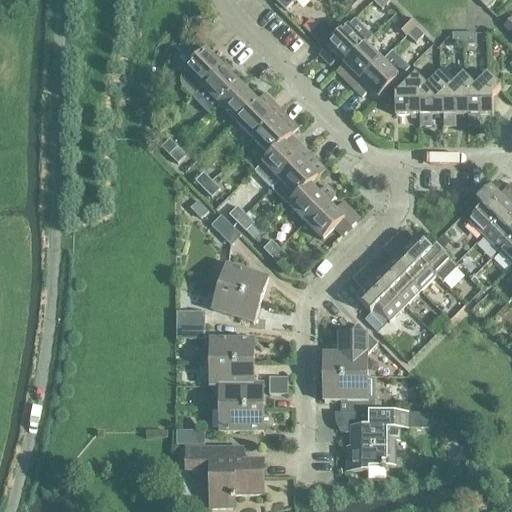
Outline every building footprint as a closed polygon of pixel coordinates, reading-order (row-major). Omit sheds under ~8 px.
[(0,0),(0,8),(9,5),(15,0),(0,0)] [(274,0),(286,12),(295,4),(296,4),(299,0),(274,0)] [(360,1),(358,0),(344,0),(344,1),(352,10),(360,1)] [(389,3),(386,0),(377,0),(374,3),(382,10),(389,3)] [(494,2),(492,0),(480,0),(479,2),(487,10),(494,2)] [(303,30),(310,36),(318,28),(311,21),(303,30)] [(339,61),(344,67),(366,46),(374,38),(356,21),(320,57),(331,69),(339,61)] [(415,29),(407,21),(400,29),(408,36),(415,29)] [(310,36),(318,44),(326,36),(318,28),(310,36)] [(415,29),(408,36),(416,44),(423,37),(415,29)] [(464,35),(452,35),(452,46),(464,46),(464,35)] [(464,35),(464,46),(475,46),(475,35),(464,35)] [(355,89),(383,62),(366,46),(344,67),(337,74),(345,83),(347,81),(355,89)] [(186,73),(203,90),(224,69),(207,52),(193,66),(186,59),(175,70),(182,78),(186,73)] [(384,97),(398,82),(401,80),(383,62),(355,89),(354,91),(362,99),(370,92),(379,101),(384,97)] [(224,69),(203,90),(195,99),(211,116),(220,107),(241,86),(224,69)] [(421,98),(420,118),(420,129),(432,129),(432,118),(444,118),(444,98),(458,85),(446,73),(441,73),(441,79),(429,91),(421,98)] [(398,82),(384,97),(389,102),(396,102),(396,118),(420,118),(421,98),(429,91),(417,79),(406,90),(398,82)] [(444,98),(444,118),(444,128),(456,129),(456,118),(468,118),(468,98),(477,90),(465,79),(458,85),(444,98)] [(480,118),(493,118),(493,100),(502,92),(489,79),(477,90),(468,98),(468,118),(468,128),(480,128),(480,118)] [(220,107),(237,124),(258,103),(241,86),(220,107)] [(258,103),(237,124),(254,141),(275,120),(282,113),(265,96),(258,103)] [(292,137),(275,120),(254,141),(271,158),(285,145),(292,137)] [(162,149),(170,157),(177,149),(169,141),(162,149)] [(256,173),(273,190),(309,155),(301,146),(293,154),(285,145),(271,158),(256,173)] [(177,149),(170,157),(177,164),(185,157),(177,149)] [(309,155),(273,190),(289,207),(311,187),(326,172),(309,155)] [(196,183),(204,191),(211,183),(203,175),(196,183)] [(219,191),(211,183),(204,191),(211,198),(219,191)] [(498,225),(493,220),(511,200),(511,186),(500,198),(491,189),(477,204),(482,209),(469,222),(485,238),(498,225)] [(289,207),(307,225),(328,204),(335,196),(327,187),(319,195),(311,187),(289,207)] [(511,200),(493,220),(498,225),(485,238),(500,254),(511,241),(511,238),(508,235),(511,231),(511,200)] [(208,213),(199,203),(192,210),(201,220),(208,213)] [(324,242),(335,230),(343,238),(360,221),(344,204),(336,212),(328,204),(307,225),(324,242)] [(230,216),(237,224),(245,217),(237,209),(230,216)] [(237,224),(245,232),(253,225),(245,217),(237,224)] [(241,238),(221,218),(212,228),(231,247),(241,238)] [(262,234),(253,225),(245,232),(254,241),(262,234)] [(511,231),(508,235),(511,238),(511,241),(500,254),(511,265),(511,231)] [(423,265),(436,278),(442,285),(458,268),(438,248),(433,253),(419,240),(411,248),(399,236),(391,243),(417,270),(423,265)] [(443,248),(448,243),(443,237),(438,243),(443,248)] [(264,250),(272,258),(279,251),(271,243),(264,250)] [(417,270),(391,243),(384,251),(396,263),(388,271),(402,286),(407,280),(420,294),(436,278),(423,265),(417,270)] [(272,258),(280,266),(287,259),(279,251),(272,258)] [(402,286),(388,271),(380,279),(368,266),(360,274),(387,300),(392,296),(405,309),(420,294),(407,280),(402,286)] [(227,268),(220,290),(262,303),(269,281),(227,268)] [(387,300),(360,274),(353,281),(365,293),(357,301),(371,316),(376,311),(390,324),(405,309),(392,296),(387,300)] [(262,303),(220,290),(213,313),(255,325),(262,303)] [(177,314),(177,328),(205,328),(205,314),(177,314)] [(324,356),(324,382),(367,381),(367,356),(377,346),(357,327),(347,337),(339,337),(339,356),(324,356)] [(205,328),(177,328),(177,341),(205,341),(205,328)] [(211,365),(255,365),(255,342),(211,342),(211,365)] [(255,365),(211,365),(211,389),(220,389),(220,388),(255,389),(255,387),(255,365)] [(270,380),(270,388),(288,388),(288,380),(270,380)] [(347,403),(347,415),(375,415),(375,402),(367,402),(367,381),(324,382),(324,404),(347,403)] [(220,388),(220,389),(220,411),(263,411),(263,388),(255,387),(255,389),(220,388)] [(288,396),(288,388),(270,388),(270,396),(288,396)] [(263,411),(220,411),(220,434),(264,434),(263,411)] [(379,415),(375,415),(347,415),(335,415),(335,417),(336,417),(338,423),(341,430),(343,431),(346,428),(351,434),(351,457),(347,457),(348,473),(368,472),(368,469),(382,469),(382,471),(386,471),(386,469),(395,469),(395,444),(399,444),(399,430),(424,430),(424,415),(379,415)] [(177,446),(205,446),(205,433),(177,433),(177,446)] [(264,464),(235,464),(234,451),(187,451),(187,472),(211,472),(211,511),(234,511),(234,497),(264,498),(264,464)]
